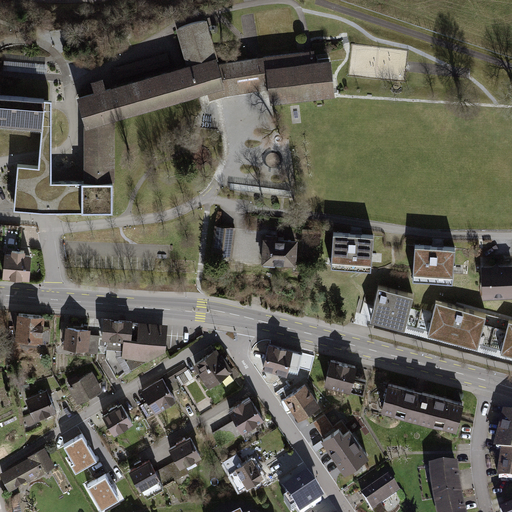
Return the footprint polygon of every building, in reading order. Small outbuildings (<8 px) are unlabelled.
[(76,96),(84,127),(84,181),(112,182),(112,120),(197,97),(205,94),(208,101),(224,96),(262,90),(269,89),(272,106),(337,96),(331,60),(317,62),(317,51),(309,52),(252,59),(223,63),(213,27),(211,21),(180,31),(189,65),(179,68),(116,87),(105,90),(103,81),(91,84),(93,92),(76,96)] [(167,52),(112,69),(116,82),(171,66),(167,52)] [(41,62),(3,60),(2,70),(40,73),(41,62)] [(0,125),(42,129),(39,154),(39,166),(18,165),(14,209),(43,211),(113,211),(112,182),(84,181),(51,181),(51,152),(51,100),(0,95),(0,125)] [(291,191),(227,184),(226,189),(290,197),(291,191)] [(236,227),(216,224),(212,256),(232,258),(236,227)] [(371,234),(329,231),(326,267),(369,270),(371,234)] [(276,234),(264,234),(263,259),(295,261),(297,236),(276,234)] [(457,247),(414,244),(412,279),(455,281),(457,247)] [(30,255),(4,252),(2,274),(28,276),(30,255)] [(511,262),(480,264),(482,298),(511,296),(511,262)] [(413,295),(380,286),(371,316),(405,325),(413,295)] [(489,314),(436,300),(427,332),(481,346),(489,314)] [(44,315),(19,313),(17,337),(42,339),(44,315)] [(429,317),(420,315),(418,323),(427,325),(429,317)] [(166,325),(104,320),(101,351),(106,352),(106,359),(117,376),(164,347),(166,325)] [(68,326),(66,346),(87,348),(89,328),(68,326)] [(302,354),(270,346),(265,366),(297,374),(302,354)] [(216,348),(196,361),(209,382),(230,369),(216,348)] [(357,367),(331,360),(325,383),(352,389),(357,367)] [(184,363),(167,374),(175,388),(181,384),(176,376),(188,369),(184,363)] [(69,384),(78,399),(101,386),(91,370),(69,384)] [(162,377),(142,389),(154,409),(174,396),(162,377)] [(318,402),(305,382),(286,395),(299,415),(318,402)] [(462,402),(388,385),(382,409),(457,427),(462,402)] [(47,390),(26,399),(35,420),(56,411),(47,390)] [(249,396),(230,408),(236,418),(213,432),(220,443),(262,417),(249,396)] [(121,403),(102,414),(114,434),(133,422),(121,403)] [(511,415),(506,414),(499,447),(504,448),(511,449),(511,415)] [(345,433),(340,426),(321,440),(345,472),(369,455),(350,429),(345,433)] [(193,437),(175,448),(185,466),(204,455),(193,437)] [(82,438),(65,447),(78,470),(95,461),(82,438)] [(511,449),(504,448),(500,478),(511,480),(511,449)] [(45,449),(2,473),(11,487),(53,463),(45,449)] [(235,469),(232,471),(243,488),(263,476),(251,457),(243,462),(237,452),(228,457),(235,469)] [(134,468),(147,494),(186,475),(178,459),(158,469),(153,459),(134,468)] [(456,465),(432,466),(434,497),(438,511),(464,511),(458,491),(456,465)] [(389,476),(363,493),(373,509),(399,491),(389,476)] [(105,477),(89,487),(102,510),(119,500),(105,477)] [(301,511),(321,500),(306,477),(286,490),(289,496),(283,500),(290,511),(297,507),(300,511),(301,511)]
